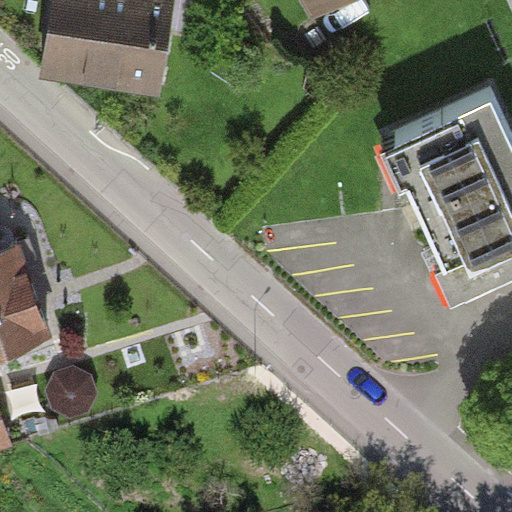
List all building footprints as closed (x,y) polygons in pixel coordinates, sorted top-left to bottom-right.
[(52,0),(41,63),(157,86),(174,0),(52,0)] [(297,0),(301,9),(318,0),(297,0)] [(511,266),(511,133),(494,94),(391,140),(459,290),(511,266)] [(20,246),(0,251),(0,351),(48,337),(20,246)] [(0,402),(0,450),(14,445),(0,402)]
